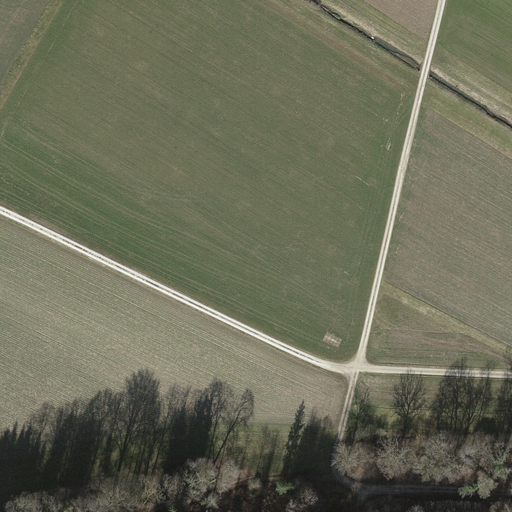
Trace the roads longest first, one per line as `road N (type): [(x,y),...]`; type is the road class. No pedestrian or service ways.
road 1 (track): [(441,0),(332,479),(511,493)]
road 2 (track): [(511,375),(341,368),(315,360),(0,209)]
road 3 (track): [(133,511),(278,475),(332,479)]
